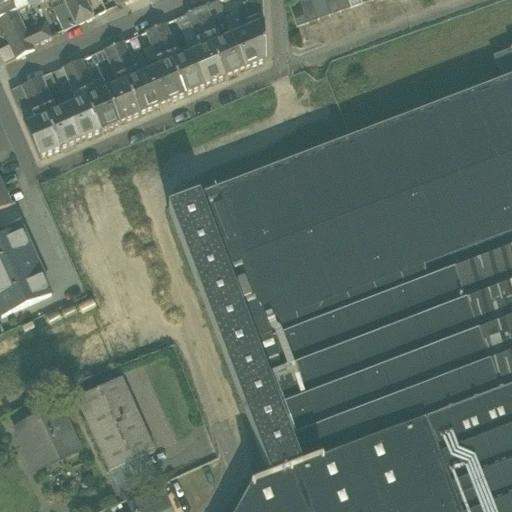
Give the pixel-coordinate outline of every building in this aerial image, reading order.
[(11,4),(20,0),(0,0),(0,4),(2,9),(11,4)] [(62,0),(65,6),(76,27),(94,19),(84,0),(62,0)] [(246,0),(247,25),(263,18),(262,0),(246,0)] [(307,25),(318,22),(310,0),(300,4),(307,25)] [(310,0),(318,22),(329,18),(322,0),(310,0)] [(322,0),(329,18),(340,14),(334,0),(322,0)] [(334,0),(340,14),(351,10),(346,0),(334,0)] [(346,0),(351,10),(361,6),(359,0),(346,0)] [(0,20),(15,13),(11,4),(2,9),(0,9),(0,20)] [(217,4),(205,9),(212,25),(224,21),(217,4)] [(297,29),(307,25),(300,4),(289,8),(297,29)] [(53,12),(63,33),(76,27),(65,6),(53,12)] [(186,17),(197,43),(216,35),(212,25),(205,9),(186,17)] [(34,52),(32,48),(26,35),(15,13),(0,20),(0,27),(16,61),(34,52)] [(175,21),(190,57),(203,51),(201,47),(199,48),(197,43),(186,17),(175,21)] [(248,32),(232,39),(246,72),(265,64),(263,25),(263,18),(247,25),(248,32)] [(44,26),(26,35),(32,48),(51,39),(44,26)] [(145,35),(157,62),(177,53),(164,26),(145,35)] [(201,47),(203,51),(210,49),(217,45),(215,41),(218,39),(216,35),(197,43),(199,48),(201,47)] [(217,45),(210,49),(225,81),(246,72),(232,39),(217,45)] [(131,41),(123,44),(103,53),(115,80),(135,71),(126,51),(134,48),(131,41)] [(203,51),(190,57),(205,90),(225,81),(210,49),(203,51)] [(511,511),(511,50),(510,51),(511,56),(511,80),(166,212),(271,483),(424,423),(458,511),(511,511)] [(162,65),(164,68),(170,66),(177,63),(176,59),(179,58),(177,53),(157,62),(159,66),(162,65)] [(177,63),(170,66),(185,98),(205,90),(190,57),(177,63)] [(81,62),(62,71),(54,74),(57,81),(65,78),(73,98),(92,89),(81,62)] [(164,68),(151,74),(166,107),(185,98),(170,66),(164,68)] [(115,80),(118,88),(129,83),(138,79),(135,71),(115,80)] [(138,79),(129,83),(143,117),(166,107),(151,74),(138,79)] [(21,88),(32,116),(53,106),(42,79),(21,88)] [(118,88),(106,93),(120,127),(143,117),(129,83),(118,88)] [(75,102),(79,105),(86,102),(93,99),(91,95),(94,94),(92,89),(73,98),(75,102)] [(93,99),(86,102),(101,135),(120,127),(106,93),(93,99)] [(80,144),(101,135),(86,102),(79,105),(66,111),(80,144)] [(37,119),(39,122),(45,119),(54,116),(52,112),(55,111),(53,106),(32,116),(34,120),(37,119)] [(60,153),(80,144),(66,111),(54,116),(45,119),(60,153)] [(40,161),(60,153),(45,119),(39,122),(25,128),(40,161)] [(9,208),(1,190),(0,190),(0,213),(10,209),(9,208)] [(0,213),(0,229),(21,220),(14,205),(9,208),(10,209),(0,213)] [(0,275),(34,260),(22,233),(0,243),(0,275)] [(0,317),(1,320),(51,297),(34,260),(0,275),(0,317)] [(76,401),(109,474),(149,456),(155,453),(122,381),(76,401)] [(19,433),(33,465),(52,457),(54,461),(77,451),(60,414),(19,433)] [(458,511),(424,423),(271,483),(251,490),(239,511),(458,511)] [(160,480),(149,456),(109,474),(120,499),(160,480)] [(159,490),(160,492),(163,500),(169,511),(182,511),(170,485),(159,490)] [(127,507),(129,511),(135,511),(163,500),(160,492),(127,507)] [(169,511),(163,500),(135,511),(169,511)]
